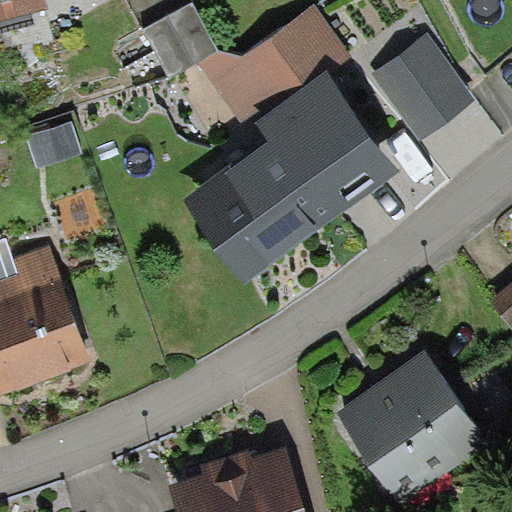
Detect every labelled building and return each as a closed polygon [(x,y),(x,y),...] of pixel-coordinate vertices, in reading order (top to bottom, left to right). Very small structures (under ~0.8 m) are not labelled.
[(0,0),(0,30),(49,18),(43,0),(0,0)] [(189,7),(141,34),(170,86),(194,72),(218,59),(189,7)] [(244,67),(277,107),(284,116),(350,62),(310,13),(244,67)] [(428,28),(375,68),(424,131),(477,91),(428,28)] [(218,59),(194,72),(238,130),(277,107),(244,67),(218,59)] [(381,170),(323,99),(271,140),(277,148),(328,212),(381,170)] [(65,128),(25,141),(36,172),(75,158),(65,128)] [(328,212),(277,148),(198,212),(257,286),(337,223),(328,212)] [(0,251),(0,329),(60,311),(41,251),(9,261),(6,250),(0,251)] [(511,288),(490,307),(511,334),(511,288)] [(67,319),(0,344),(0,409),(89,377),(67,319)] [(478,413),(425,343),(339,407),(392,478),(478,413)] [(203,485),(165,497),(169,511),(298,511),(282,462),(249,473),(245,459),(200,474),(203,485)]
